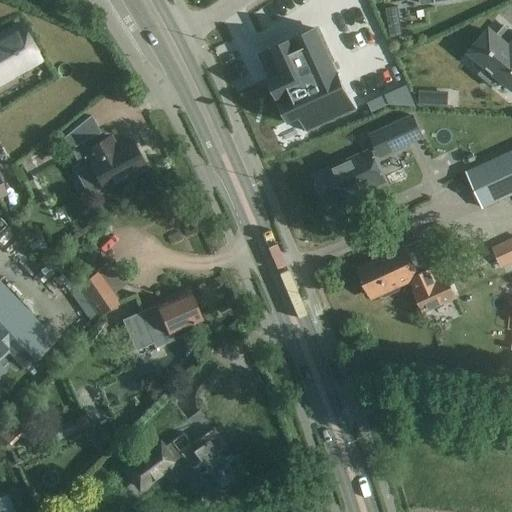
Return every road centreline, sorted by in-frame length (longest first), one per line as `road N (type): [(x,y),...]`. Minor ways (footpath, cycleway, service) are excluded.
road 1 (primary): [(370,511),(278,252),(175,35)]
road 2 (primary): [(156,46),(257,253),(349,511)]
